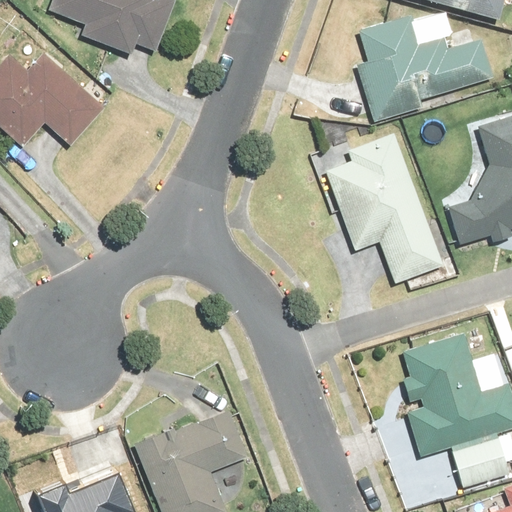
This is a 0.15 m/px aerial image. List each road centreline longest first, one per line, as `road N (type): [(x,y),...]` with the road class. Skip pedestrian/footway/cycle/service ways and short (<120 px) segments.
road 1 (residential): [(175,224),(277,324),(343,511)]
road 2 (residential): [(270,0),(221,136),(175,224)]
road 3 (residential): [(175,224),(103,287),(69,340)]
